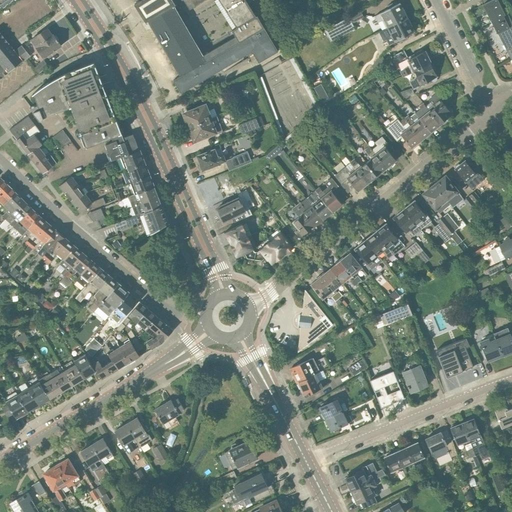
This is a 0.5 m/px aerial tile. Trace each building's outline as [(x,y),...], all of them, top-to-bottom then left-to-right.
[(0,0),(0,8),(11,0),(0,0)] [(140,0),(141,1),(134,4),(146,22),(148,21),(180,76),(174,80),(181,93),(186,90),(221,70),(247,54),(252,51),(259,63),(278,51),(257,15),(256,16),(248,3),(252,0),(140,0)] [(482,0),(484,4),(471,11),(483,35),(496,29),(506,50),(511,47),(511,22),(509,16),(504,18),(504,16),(505,15),(497,0),(482,0)] [(381,20),(386,29),(408,18),(400,3),(394,6),(393,3),(388,6),(389,9),(377,15),(378,15),(375,17),(377,22),(381,20)] [(361,11),(324,29),(330,41),(355,29),(352,24),(364,18),(361,11)] [(386,29),(378,32),(382,40),(386,38),(389,45),(392,43),(415,32),(408,18),(386,29)] [(47,29),(31,40),(44,58),(61,46),(58,42),(58,40),(56,37),(55,37),(53,35),(52,36),(47,29)] [(0,61),(1,63),(0,63),(0,79),(30,56),(22,46),(14,52),(0,33),(0,61)] [(288,59),(293,56),(287,45),(282,47),(288,59)] [(413,72),(431,64),(428,58),(430,57),(427,52),(425,53),(425,52),(415,57),(414,54),(408,57),(410,60),(408,61),(403,52),(394,57),(392,60),(399,75),(402,75),(403,78),(413,72)] [(377,71),(386,61),(381,56),(372,66),(377,71)] [(39,75),(49,67),(44,61),(34,68),(39,75)] [(106,141),(123,134),(123,133),(122,129),(120,129),(113,111),(117,109),(114,101),(110,102),(106,93),(94,63),(77,69),(68,73),(59,77),(50,82),(41,88),(32,94),(33,95),(34,94),(38,105),(31,107),(30,107),(30,108),(31,108),(39,120),(40,120),(42,120),(43,119),(43,117),(70,107),(70,108),(71,107),(86,146),(86,147),(103,141),(104,141),(106,140),(106,141)] [(416,77),(410,80),(415,89),(431,80),(432,81),(434,81),(435,81),(436,80),(436,79),(436,77),(436,76),(437,76),(434,70),(436,69),(433,64),(431,65),(431,64),(413,72),(416,77)] [(237,81),(226,86),(229,92),(234,90),(235,92),(246,88),(243,79),(237,81)] [(412,88),(402,92),(404,97),(414,94),(412,88)] [(328,98),(326,93),(318,97),(321,102),(328,98)] [(435,93),(429,98),(432,101),(427,105),(425,103),(422,105),(439,125),(442,123),(443,124),(447,121),(446,120),(451,115),(450,114),(451,113),(452,113),(452,112),(452,111),(451,110),(450,109),(449,109),(448,109),(435,93)] [(209,110),(211,109),(209,102),(196,107),(197,109),(184,114),(186,119),(183,120),(186,128),(212,118),(209,110)] [(439,125),(422,105),(420,107),(422,109),(415,115),(429,133),(439,125)] [(331,109),(327,113),(332,119),(335,117),(335,114),(331,109)] [(404,119),(421,140),(429,133),(415,115),(411,118),(409,115),(404,119)] [(29,116),(9,130),(30,157),(40,149),(41,148),(39,145),(41,144),(35,134),(40,130),(36,125),(29,116)] [(212,118),(186,128),(190,137),(192,136),(194,141),(207,136),(208,138),(223,133),(217,116),(212,118)] [(261,116),(256,118),(260,128),(264,126),(261,116)] [(260,128),(256,118),(238,125),(242,134),(260,128)] [(399,121),(389,129),(398,140),(402,136),(411,147),(421,140),(404,119),(401,122),(399,121)] [(316,140),(320,136),(316,131),(319,129),(316,126),(314,128),(309,132),(316,140)] [(53,137),(57,143),(67,135),(63,130),(53,137)] [(306,133),(302,137),(306,142),(311,138),(306,133)] [(120,157),(140,150),(136,142),(133,134),(124,137),(123,134),(106,141),(107,144),(105,144),(109,155),(107,155),(110,162),(120,157)] [(67,135),(57,143),(61,148),(71,141),(67,135)] [(376,146),(372,150),(386,168),(396,160),(383,144),(386,142),(382,136),(374,142),(377,146),(376,146)] [(203,170),(225,161),(220,147),(197,156),(203,170)] [(386,168),(372,150),(370,147),(366,151),(372,158),(366,162),(378,177),(382,174),(381,172),(386,168)] [(40,149),(30,157),(43,173),(43,174),(51,168),(51,167),(56,163),(49,153),(45,156),(40,149)] [(145,163),(140,150),(120,157),(125,169),(134,166),(135,168),(145,163)] [(233,158),(225,161),(227,165),(229,171),(241,166),(252,162),(251,160),(247,151),(233,157),(233,158)] [(378,177),(366,162),(360,167),(354,160),(349,164),(355,171),(366,184),(372,179),(373,181),(378,177)] [(456,168),(455,169),(471,190),(483,180),(473,167),(471,168),(465,161),(461,165),(458,164),(456,165),(456,168)] [(134,166),(125,169),(130,183),(149,175),(145,163),(135,168),(134,166)] [(338,172),(334,175),(341,184),(347,179),(354,187),(357,191),(366,184),(355,171),(350,175),(345,167),(344,167),(338,172)] [(149,175),(130,183),(135,194),(154,187),(149,175)] [(0,193),(8,185),(0,178),(0,177),(0,193)] [(78,186),(81,184),(77,180),(75,181),(71,177),(59,186),(66,195),(78,186)] [(450,205),(452,208),(463,199),(445,177),(434,185),(450,205)] [(117,189),(124,186),(121,180),(115,183),(117,189)] [(319,189),(316,191),(332,211),(342,204),(340,202),(334,195),(341,190),(334,182),(328,187),(321,192),(319,189)] [(73,204),(85,194),(82,190),(84,188),(81,184),(78,186),(66,195),(73,204)] [(0,193),(0,201),(1,201),(5,205),(16,193),(8,185),(0,193)] [(434,185),(424,194),(439,214),(444,210),(450,205),(434,185)] [(132,206),(157,196),(154,187),(135,194),(128,196),(132,206)] [(332,211),(316,191),(312,194),(307,198),(313,206),(323,219),(332,211)] [(469,196),(481,211),(486,207),(474,192),(469,196)] [(2,216),(5,219),(24,201),(16,193),(5,205),(8,208),(6,210),(7,211),(2,216)] [(89,199),(85,194),(73,204),(80,213),(91,204),(94,209),(105,205),(103,198),(94,202),(91,197),(89,199)] [(132,206),(136,216),(161,206),(157,196),(132,206)] [(481,211),(469,196),(463,201),(478,219),(483,214),(481,211)] [(238,198),(217,208),(223,221),(232,217),(234,222),(251,214),(248,207),(243,209),(238,198)] [(301,203),(297,206),(314,226),(323,219),(307,198),(301,203)] [(1,224),(0,224),(0,225),(3,228),(9,222),(12,219),(17,223),(31,208),(24,201),(5,219),(1,224)] [(415,201),(404,210),(421,230),(431,222),(415,201)] [(136,216),(114,224),(116,231),(146,219),(152,234),(168,224),(161,206),(136,216)] [(314,226),(297,206),(293,209),(299,216),(293,222),(299,230),(296,232),(300,237),(304,234),(305,236),(309,233),(308,231),(314,226)] [(17,223),(13,227),(16,230),(18,228),(24,234),(29,228),(39,216),(31,208),(17,223)] [(421,230),(404,210),(394,218),(410,239),(421,230)] [(103,214),(91,219),(94,222),(99,220),(105,218),(103,214)] [(30,236),(25,242),(29,246),(48,223),(39,216),(29,228),(33,232),(30,236)] [(443,217),(438,221),(439,223),(446,232),(450,237),(453,240),(457,245),(463,241),(458,236),(443,217)] [(511,217),(503,222),(506,228),(511,224),(511,217)] [(48,223),(29,246),(25,250),(29,253),(33,249),(32,248),(37,242),(38,243),(41,240),(45,243),(57,231),(48,223)] [(446,232),(439,223),(434,227),(441,237),(446,232)] [(241,224),(224,233),(230,245),(247,237),(241,224)] [(386,224),(376,232),(392,253),(403,244),(386,224)] [(489,232),(494,239),(499,236),(493,229),(489,232)] [(57,231),(45,243),(42,247),(47,251),(42,257),(45,260),(50,255),(54,251),(65,238),(57,231)] [(280,231),(272,238),(284,255),(293,247),(280,231)] [(393,254),(392,253),(376,232),(365,241),(377,256),(382,252),(388,259),(393,254)] [(247,237),(230,245),(234,252),(236,258),(239,256),(245,253),(247,257),(256,259),(257,252),(254,252),(247,237)] [(511,239),(511,240),(511,237),(505,239),(506,242),(495,248),(501,260),(506,257),(507,259),(511,256),(511,239)] [(54,251),(50,255),(54,259),(58,254),(64,260),(75,247),(65,238),(54,251)] [(284,255),(272,238),(258,249),(257,252),(256,259),(262,260),(266,257),(270,262),(272,265),(284,255)] [(116,241),(111,244),(115,250),(120,246),(116,241)] [(377,256),(365,241),(355,249),(371,269),(377,265),(377,266),(382,261),(377,256)] [(416,242),(410,246),(412,249),(417,256),(423,252),(418,245),(416,242)] [(410,246),(405,250),(407,253),(412,260),(417,256),(412,249),(410,246)] [(75,247),(64,260),(60,264),(65,268),(61,273),(64,276),(83,254),(75,247)] [(350,253),(340,261),(351,276),(362,268),(350,253)] [(60,281),(59,282),(65,288),(67,286),(71,281),(69,279),(73,273),(74,274),(77,271),(81,274),(92,261),(83,254),(64,276),(60,281)] [(45,260),(44,262),(48,266),(49,264),(54,259),(50,255),(45,260)] [(81,274),(76,280),(85,288),(101,269),(92,261),(81,274)] [(351,276),(340,261),(330,269),(342,284),(351,276)] [(488,277),(505,269),(502,263),(485,271),(488,277)] [(14,267),(9,272),(15,277),(19,272),(14,267)] [(103,282),(109,275),(101,269),(85,288),(76,297),(81,301),(90,291),(93,294),(98,288),(100,289),(105,283),(103,282)] [(342,284),(330,269),(321,277),(332,291),(342,284)] [(383,291),(390,286),(381,273),(373,279),(383,291)] [(26,278),(21,274),(17,278),(22,282),(26,278)] [(94,302),(89,308),(93,312),(94,311),(98,307),(118,283),(109,275),(103,282),(105,283),(100,289),(103,292),(96,300),(94,302)] [(332,291),(321,277),(311,285),(323,299),(332,291)] [(39,284),(36,281),(33,283),(30,281),(25,287),(31,293),(39,284)] [(98,307),(94,311),(104,321),(108,316),(109,316),(109,315),(117,307),(129,293),(118,283),(98,307)] [(334,326),(305,290),(302,314),(300,314),(298,328),(301,328),(298,352),(334,326)] [(39,292),(37,291),(33,296),(42,303),(45,298),(44,297),(45,295),(39,291),(39,292)] [(117,307),(109,315),(119,324),(123,319),(127,315),(139,301),(129,293),(117,307)] [(54,306),(47,300),(42,305),(49,312),(54,306)] [(137,323),(148,309),(140,302),(127,317),(122,322),(126,325),(130,320),(131,321),(132,319),(137,323)] [(384,326),(412,315),(408,304),(380,315),(384,326)] [(144,332),(145,331),(157,317),(148,309),(137,323),(141,327),(140,328),(144,332)] [(152,339),(153,340),(166,324),(157,317),(145,331),(150,334),(148,336),(152,339)] [(126,325),(122,322),(116,329),(119,332),(126,325)] [(153,340),(152,339),(147,341),(152,349),(161,344),(173,330),(166,324),(153,340)] [(493,334),(495,339),(502,356),(511,352),(511,339),(508,328),(494,334),(494,333),(493,334)] [(24,334),(20,336),(15,338),(16,343),(27,340),(24,334)] [(92,357),(96,351),(102,345),(94,338),(89,345),(85,349),(92,357)] [(120,347),(129,363),(139,357),(129,339),(124,342),(125,344),(120,347)] [(488,339),(481,342),(488,361),(502,356),(495,339),(489,342),(488,339)] [(129,363),(120,347),(114,351),(113,349),(110,350),(106,343),(103,347),(106,352),(107,352),(112,360),(113,359),(119,369),(129,363)] [(465,346),(438,356),(447,377),(456,374),(473,367),(466,348),(465,346)] [(74,360),(76,364),(85,378),(96,371),(85,354),(74,360)] [(113,359),(112,360),(102,366),(96,356),(91,360),(102,379),(119,369),(113,359)] [(297,380),(298,383),(314,375),(314,374),(320,372),(313,358),(292,368),(294,375),(293,375),(296,380),(297,380)] [(400,364),(411,392),(428,386),(417,358),(400,364)] [(363,359),(349,368),(354,376),(368,368),(363,359)] [(85,378),(76,364),(65,371),(73,385),(85,378)] [(73,385),(65,371),(60,374),(57,369),(51,373),(54,378),(62,391),(73,385)] [(397,381),(393,371),(370,380),(381,408),(391,404),(384,386),(397,381)] [(315,375),(314,375),(298,383),(302,390),(300,391),(301,394),(303,395),(307,393),(310,395),(323,388),(319,382),(315,375)] [(44,376),(38,380),(39,381),(50,399),(62,391),(54,378),(48,381),(44,376)] [(50,399),(39,381),(28,388),(39,405),(50,399)] [(22,392),(17,395),(27,412),(39,405),(28,388),(25,383),(19,386),(22,392)] [(11,398),(6,401),(8,405),(14,415),(16,418),(27,412),(17,395),(15,392),(10,395),(11,398)] [(325,405),(320,407),(326,419),(342,412),(344,411),(347,409),(344,403),(341,404),(338,397),(332,400),(333,402),(329,403),(328,401),(324,403),(325,405)] [(184,410),(178,399),(172,403),(171,400),(155,410),(156,412),(154,412),(157,417),(158,416),(163,424),(168,421),(171,426),(178,422),(175,417),(179,414),(179,413),(184,410)] [(8,405),(3,408),(9,418),(14,415),(8,405)] [(496,410),(495,410),(502,428),(511,424),(511,408),(508,410),(507,409),(505,409),(504,408),(503,408),(502,408),(500,408),(499,408),(498,408),(497,409),(496,410)] [(342,412),(326,419),(331,431),(332,431),(333,432),(338,430),(337,428),(352,422),(349,415),(347,417),(345,418),(342,412)] [(128,423),(126,424),(140,447),(140,448),(152,441),(148,434),(147,435),(137,418),(131,421),(131,420),(127,422),(128,423)] [(474,419),(462,423),(475,456),(480,454),(482,459),(489,456),(484,444),(481,436),(474,419)] [(469,458),(475,456),(462,423),(450,428),(457,445),(463,443),(469,458)] [(121,427),(115,431),(129,454),(140,447),(126,424),(124,425),(124,424),(121,426),(121,427)] [(445,443),(440,432),(426,439),(432,452),(433,452),(436,459),(449,453),(450,458),(456,455),(450,441),(445,443)] [(93,444),(92,445),(100,459),(106,456),(108,459),(113,456),(103,439),(97,442),(96,441),(93,443),(93,444)] [(258,458),(250,441),(239,446),(238,445),(235,444),(232,445),(230,448),(231,450),(225,453),(232,469),(244,464),(245,467),(248,466),(247,463),(258,458)] [(407,447),(406,448),(413,462),(420,460),(420,461),(425,459),(418,443),(413,445),(411,444),(408,446),(407,447)] [(159,461),(168,456),(161,444),(152,449),(159,461)] [(87,448),(81,452),(92,469),(93,471),(94,470),(95,471),(105,468),(106,468),(104,465),(100,459),(92,445),(90,446),(90,445),(86,447),(87,448)] [(396,452),(395,453),(402,467),(408,465),(409,467),(414,464),(413,462),(406,448),(402,450),(400,449),(397,451),(396,452)] [(385,457),(384,458),(391,472),(397,470),(398,472),(403,469),(402,467),(395,453),(391,455),(389,454),(385,456),(385,457)] [(379,468),(383,466),(378,458),(374,460),(379,468)] [(59,463),(55,465),(56,467),(67,486),(68,488),(74,484),(80,480),(68,459),(61,463),(59,463)] [(349,476),(345,478),(348,485),(349,485),(352,491),(379,477),(385,475),(386,474),(383,470),(382,469),(376,471),(370,474),(366,466),(362,468),(363,470),(349,477),(349,476)] [(67,486),(56,467),(44,474),(54,491),(47,494),(57,511),(62,511),(66,510),(60,501),(66,498),(61,490),(67,486)] [(151,489),(145,480),(146,479),(140,469),(133,474),(139,484),(140,483),(146,492),(151,489)] [(220,485),(237,477),(234,471),(217,479),(220,485)] [(240,501),(267,488),(261,474),(234,487),(240,501)] [(379,477),(352,491),(357,503),(378,494),(374,486),(381,483),(379,477)] [(40,496),(46,492),(39,481),(33,485),(40,496)] [(506,489),(503,483),(496,486),(498,492),(501,491),(506,489)] [(110,501),(106,494),(102,485),(95,489),(100,498),(104,504),(110,501)] [(129,507),(138,500),(130,488),(121,494),(129,507)] [(10,503),(15,511),(26,511),(32,509),(28,501),(31,499),(25,489),(20,492),(22,496),(10,503)] [(94,500),(99,497),(94,490),(90,493),(94,500)] [(467,492),(466,495),(469,502),(474,500),(470,490),(467,492)] [(282,511),(278,502),(262,509),(255,511),(282,511)] [(404,511),(399,503),(383,511),(404,511)]
